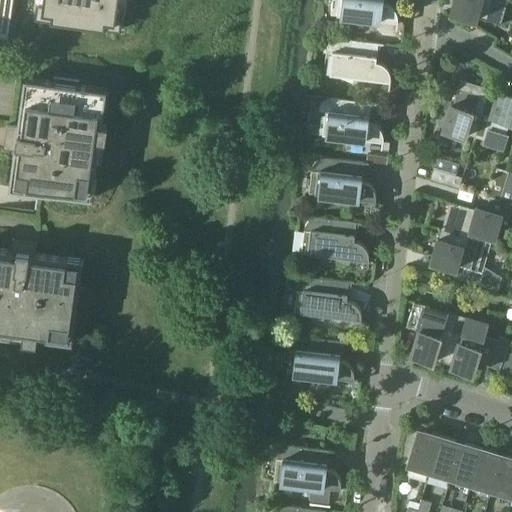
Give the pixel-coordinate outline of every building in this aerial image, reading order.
[(0,0),(0,38),(8,40),(8,38),(2,37),(7,0),(0,0)] [(37,2),(34,18),(120,30),(122,14),(116,13),(118,0),(42,0),(42,3),(37,2)] [(398,22),(399,20),(399,18),(398,15),(398,13),(397,11),(396,9),(394,7),(393,6),(391,5),(389,3),(387,3),(384,2),(383,0),(339,0),(338,15),(341,15),(341,16),(360,23),(362,18),(398,22)] [(502,25),(509,0),(454,0),(451,12),(477,20),(477,18),(502,25)] [(391,82),(391,79),(391,77),(391,75),(390,73),(390,71),(388,69),(387,67),(385,65),(383,64),(381,63),(379,62),(376,62),(379,44),(342,39),(339,39),(337,39),(335,40),(333,41),(332,42),(330,44),(329,46),(328,47),(327,49),(327,52),(327,54),(333,54),(330,74),(333,75),(353,83),(355,77),(391,82)] [(95,175),(97,160),(88,159),(90,145),(104,147),(107,125),(103,124),(104,112),(90,110),(93,87),(78,85),(79,81),(53,77),(52,81),(24,77),(17,125),(7,124),(7,126),(11,126),(8,148),(4,147),(3,149),(14,150),(9,187),(78,196),(81,173),(95,175)] [(466,134),(475,137),(490,88),(461,79),(454,105),(452,104),(444,130),(466,136),(466,134)] [(511,121),(511,93),(500,89),(499,90),(490,88),(475,137),(504,146),(511,121)] [(374,122),(372,122),(369,121),(371,103),(334,99),(332,99),(331,99),(329,99),(327,100),(326,101),(324,102),(323,103),(322,104),(321,106),(321,108),(320,109),(320,113),(326,114),(323,134),(326,134),(326,135),(345,142),(348,137),(384,141),(384,138),(384,136),(384,134),(383,132),(382,131),(381,129),(380,127),(379,126),(377,124),(376,123),(374,122)] [(376,201),(377,198),(377,195),(376,193),(375,191),(374,188),(373,186),(371,185),(369,183),(367,182),(365,181),(362,181),(364,163),(327,158),(325,158),(323,158),(321,159),(319,160),(317,161),(316,163),(315,164),(314,166),(313,168),(313,170),(312,173),(318,173),(316,193),(319,194),(318,194),(338,202),(340,196),(376,201)] [(430,180),(460,189),(463,177),(434,168),(430,180)] [(501,201),(510,171),(498,168),(489,197),(501,201)] [(511,172),(510,171),(501,201),(511,204),(511,172)] [(494,236),(496,236),(502,214),(508,215),(511,204),(489,197),(485,212),(477,207),(476,209),(451,201),(442,230),(492,245),(494,236)] [(369,260),(369,258),(369,256),(369,253),(368,251),(367,249),(366,247),(365,245),(363,244),(361,243),(359,242),(357,241),(354,240),(356,222),(320,218),(318,218),(316,218),(314,218),(312,219),(310,221),(309,222),(307,224),(306,226),(305,228),(305,230),(305,232),(311,233),(308,253),(311,253),(311,254),(331,261),(333,256),(369,260)] [(501,277),(485,267),(492,245),(442,230),(439,239),(438,239),(431,260),(458,268),(455,277),(497,290),(501,277)] [(37,338),(49,339),(61,341),(63,326),(75,328),(77,314),(81,314),(84,288),(80,288),(84,259),(36,252),(37,242),(36,242),(35,246),(13,243),(14,239),(12,238),(11,249),(0,247),(0,332),(2,333),(3,324),(24,326),(22,341),(36,343),(37,338)] [(352,301),(350,300),(347,300),(349,282),(312,277),(310,277),(308,278),(306,278),(304,279),(302,280),(301,282),(300,284),(299,286),(298,288),(298,292),(303,292),(301,312),(304,313),(324,321),(326,316),(362,320),(362,317),(362,315),(362,313),(361,311),(360,309),(359,307),(358,305),(356,304),(354,302),(352,301)] [(415,301),(408,325),(419,328),(415,342),(413,349),(412,355),(413,355),(416,356),(433,361),(434,358),(443,361),(457,315),(430,308),(431,306),(415,301)] [(457,315),(443,361),(452,364),(452,366),(468,371),(472,372),(473,373),(474,368),(477,361),(478,356),(488,359),(486,364),(499,370),(501,365),(507,352),(511,341),(511,340),(500,334),(498,339),(483,335),(487,323),(485,322),(485,324),(457,315)] [(345,361),(343,360),(340,359),(342,341),(305,337),(303,337),(301,337),(299,338),(297,339),(295,340),(294,341),(292,343),(291,345),(291,347),(290,349),(290,351),(296,352),(294,372),(297,372),(297,373),(316,381),(318,375),(355,379),(355,377),(355,375),(354,373),(354,370),(353,368),(352,366),(350,365),(349,363),(347,362),(345,361)] [(511,353),(507,352),(501,365),(511,370),(511,353)] [(429,472),(440,436),(418,429),(407,466),(429,472)] [(429,472),(450,478),(461,442),(440,436),(429,472)] [(481,448),(461,442),(450,478),(470,485),(481,448)] [(303,490),(303,489),(310,492),(311,503),(329,505),(331,487),(341,488),(341,486),(342,484),(341,482),(341,479),(340,477),(339,475),(337,474),(336,472),(334,471),(332,470),(329,469),(326,468),(329,450),(291,446),(289,446),(287,446),(285,447),(283,448),(282,449),(280,451),(279,452),(278,454),(278,456),(277,458),(277,460),(283,461),(281,481),(283,481),(283,482),(303,490)] [(470,485),(491,491),(502,454),(481,448),(470,485)] [(511,496),(511,457),(502,454),(491,491),(511,497),(511,496)] [(264,483),(266,489),(269,490),(273,483),(265,479),(264,483)]
